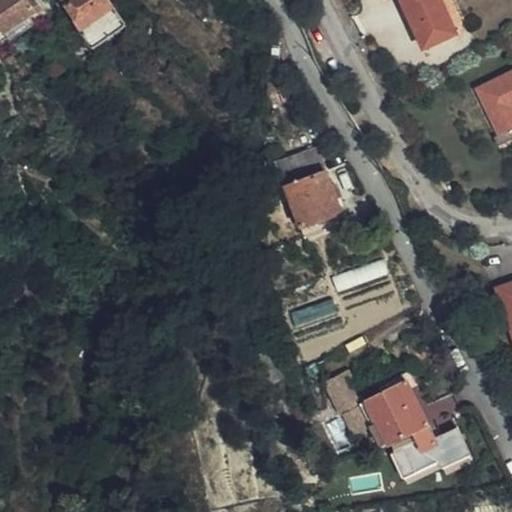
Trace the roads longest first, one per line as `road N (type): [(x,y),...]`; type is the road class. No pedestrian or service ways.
road 1 (residential): [(275,0),(511,443)]
road 2 (unclassified): [(511,221),(484,226),(433,208),(320,0)]
